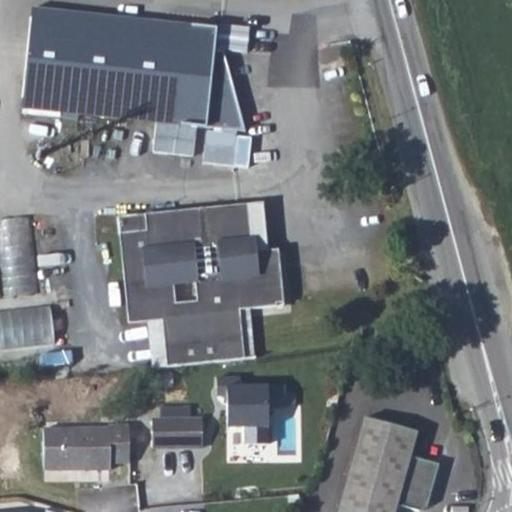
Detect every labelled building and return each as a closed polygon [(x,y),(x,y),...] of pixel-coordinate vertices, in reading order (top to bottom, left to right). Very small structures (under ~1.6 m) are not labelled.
[(76,10),(42,5),(29,104),(64,109),(76,10)] [(226,28),(76,10),(64,109),(252,133),(231,51),(224,50),(226,28)] [(273,203),(261,204),(265,248),(277,247),(273,203)] [(178,363),(257,356),(252,306),(262,305),(297,302),(291,246),(277,247),(265,248),(261,204),(160,213),(159,210),(131,213),(133,230),(134,230),(142,316),(165,314),(174,314),(178,363)] [(0,218),(0,251),(4,296),(39,293),(32,216),(0,218)] [(61,299),(0,303),(0,341),(64,337),(61,299)] [(262,305),(252,306),(257,356),(266,355),(262,305)] [(174,314),(165,314),(170,364),(178,363),(174,314)] [(258,438),(269,438),(269,384),(242,384),(242,376),(216,376),(216,395),(226,395),(226,428),(258,428),(258,438)] [(418,429),(366,413),(336,511),(340,511),(392,511),(396,502),(419,509),(426,505),(439,463),(411,454),(418,429)] [(204,421),(153,421),(153,448),(204,447),(204,421)] [(107,426),(46,426),(46,466),(107,466),(107,458),(130,458),(130,422),(107,422),(107,426)]
